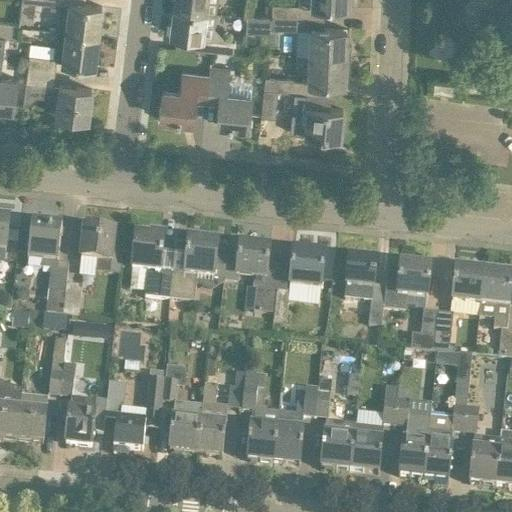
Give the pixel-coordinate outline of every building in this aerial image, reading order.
[(101,7),(61,2),(61,0),(21,0),(21,1),(59,6),(56,31),(66,33),(98,36),(101,7)] [(174,0),(174,8),(205,12),(206,0),(174,0)] [(311,0),(311,7),(348,8),(348,0),(311,0)] [(272,3),(272,16),(301,17),(301,5),(272,3)] [(192,50),(207,51),(233,54),(234,41),(202,38),(205,12),(174,8),(171,35),(194,38),(192,50)] [(347,30),(322,29),(323,18),(301,17),(272,16),(246,15),(246,31),(271,32),(271,29),(311,30),(309,56),(350,57),(351,45),(346,45),(347,30)] [(0,22),(0,36),(4,37),(17,39),(19,25),(0,22)] [(98,36),(66,33),(56,31),(53,57),(29,54),(27,68),(55,72),(56,62),(62,62),(94,66),(98,36)] [(0,36),(0,109),(12,111),(16,79),(0,76),(0,70),(4,37),(0,36)] [(277,91),(305,94),(330,97),(331,84),(345,85),(345,70),(350,70),(350,57),(309,56),(308,81),(293,80),(293,78),(265,77),(264,89),(277,91)] [(91,90),(53,85),(55,72),(27,68),(26,83),(39,84),(38,96),(58,99),(56,116),(87,120),(91,90)] [(210,68),(209,76),(206,101),(219,102),(216,125),(247,128),(250,96),(226,93),(229,70),(210,68)] [(206,101),(209,76),(181,73),(179,91),(163,90),(160,118),(191,122),(194,99),(206,101)] [(275,118),(277,98),(277,91),(264,89),(260,117),(275,118)] [(343,110),(329,109),(330,97),(305,94),(304,107),(308,107),(306,135),(340,138),(343,110)] [(0,266),(4,267),(7,242),(9,222),(0,220),(0,266)] [(27,262),(58,265),(62,228),(32,224),(27,262)] [(122,254),(112,253),(114,235),(93,233),(93,231),(83,230),(80,262),(97,264),(95,275),(119,277),(122,254)] [(160,275),(162,259),(164,239),(151,238),(151,240),(135,238),(131,272),(133,272),(131,290),(145,291),(145,300),(169,303),(172,276),(160,275)] [(223,287),(223,284),(226,262),(216,260),(218,245),(188,241),(184,277),(172,276),(169,303),(194,306),(197,279),(214,281),(213,285),(223,287)] [(239,247),(238,263),(226,262),(223,284),(238,286),(239,280),(266,283),(269,251),(239,247)] [(289,289),(300,290),(320,292),(324,257),(293,253),(289,289)] [(381,330),(383,311),(384,306),(372,305),(376,263),(349,260),(344,302),(371,305),(368,329),(381,330)] [(405,314),(407,300),(426,302),(428,285),(427,285),(429,269),(401,265),(399,278),(387,277),(384,306),(383,311),(405,314)] [(68,274),(67,274),(51,272),(46,316),(63,318),(65,296),(66,287),(68,274)] [(455,272),(453,291),(451,305),(480,308),(484,275),(455,272)] [(511,277),(484,275),(480,308),(479,320),(495,322),(494,331),(501,332),(498,360),(511,361),(511,309),(509,309),(511,284),(511,277)] [(66,287),(65,296),(63,318),(79,320),(82,289),(66,287)] [(255,292),(253,314),(253,316),(274,319),(276,294),(255,292)] [(289,295),(276,294),(274,319),(273,324),(286,325),(289,295)] [(423,314),(420,338),(412,337),(410,352),(432,354),(437,316),(423,314)] [(452,318),(437,316),(432,354),(453,357),(454,349),(449,349),(452,318)] [(55,343),(49,398),(60,400),(63,377),(66,344),(55,343)] [(430,420),(427,448),(423,482),(448,485),(454,435),(464,436),(466,412),(471,361),(459,359),(453,422),(430,420)] [(201,424),(200,424),(196,457),(222,460),(227,416),(222,416),(223,410),(214,409),(216,389),(215,389),(217,377),(214,377),(216,361),(207,360),(202,408),(201,424)] [(176,407),(177,390),(183,391),(185,371),(166,369),(165,375),(162,406),(176,407)] [(108,385),(106,405),(104,422),(116,423),(113,451),(114,451),(113,457),(128,458),(129,452),(143,454),(145,432),(159,433),(162,406),(165,375),(150,374),(144,426),(122,423),(126,387),(108,385)] [(75,378),(63,377),(60,400),(72,401),(75,378)] [(359,378),(349,377),(347,399),(357,400),(359,378)] [(319,381),(318,396),(315,421),(328,423),(332,382),(319,381)] [(244,389),(244,392),(242,414),(253,415),(250,430),(247,463),(273,466),(278,417),(255,415),(257,390),(244,389)] [(226,412),(242,414),(244,392),(229,390),(226,412)] [(382,428),(394,429),(397,404),(398,393),(386,391),(382,428)] [(315,421),(318,396),(305,395),(304,407),(302,420),(304,420),(315,421)] [(21,398),(1,396),(0,396),(0,441),(16,443),(20,411),(21,398)] [(21,398),(20,411),(16,443),(43,446),(48,401),(21,398)] [(84,402),(83,414),(69,412),(65,447),(91,450),(93,435),(103,437),(104,422),(106,405),(84,402)] [(402,445),(400,463),(398,479),(423,482),(427,448),(430,420),(408,418),(409,406),(397,404),(394,429),(405,430),(404,445),(402,445)] [(169,454),(196,457),(200,424),(201,424),(202,408),(188,407),(186,422),(172,421),(169,454)] [(479,413),(466,412),(464,436),(476,438),(479,413)] [(301,453),(304,420),(302,420),(278,417),(273,466),(299,469),(301,453)] [(325,424),(322,455),(320,471),(349,474),(353,442),(354,427),(325,424)] [(511,436),(501,436),(500,444),(499,456),(495,490),(511,491),(511,436)] [(468,487),(495,490),(499,456),(500,444),(473,441),(468,487)] [(382,445),(353,442),(349,474),(378,477),(382,445)]
